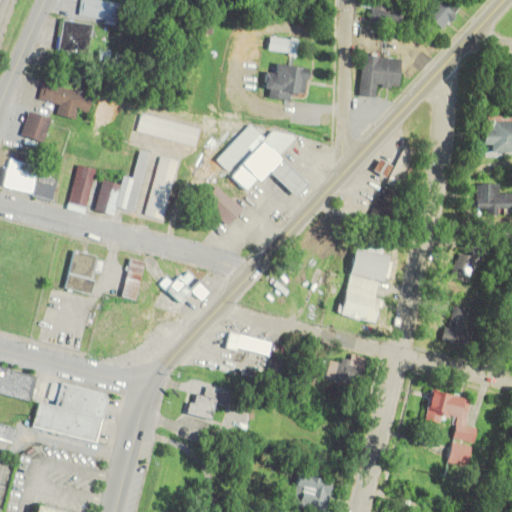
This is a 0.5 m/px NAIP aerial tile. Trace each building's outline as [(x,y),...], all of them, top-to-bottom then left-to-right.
[(446,0),(441,7),(433,0),(432,0),(420,16),(438,31),(457,7),(448,0),(446,0)] [(389,11),(389,1),(357,1),(357,9),(367,9),(367,26),(397,26),(397,11),(389,11)] [(90,25),(58,20),(53,50),(86,55),(90,25)] [(395,87),(397,60),(360,56),(356,98),(371,99),(373,85),(395,87)] [(263,74),(261,90),(267,90),(266,99),(286,101),(287,94),(300,95),(303,69),(272,65),(271,74),(263,74)] [(36,99),(57,104),(54,116),(74,121),(76,110),(87,113),(91,96),(40,84),(36,99)] [(18,136),(41,144),(50,120),(27,112),(18,136)] [(198,128),(138,114),(134,133),(194,147),(198,128)] [(511,117),(477,118),(477,154),(511,153),(511,117)] [(304,186),(259,142),(227,176),(243,191),(263,171),(292,198),(304,186)] [(416,153),(401,146),(385,184),(400,191),(416,153)] [(131,212),(146,153),(138,151),(130,181),(121,179),(119,187),(99,181),(91,212),(111,217),(113,207),(131,212)] [(0,187),(51,201),(56,180),(35,175),(38,164),(8,157),(5,169),(0,167),(0,187)] [(176,161),(157,157),(144,216),(163,220),(176,161)] [(94,170),(77,166),(66,203),(84,208),(94,170)] [(240,211),(214,185),(199,201),(224,226),(240,211)] [(508,194),(494,194),(494,185),(469,185),(469,212),(508,213),(508,194)] [(368,211),(391,228),(406,207),(384,191),(368,211)] [(333,316),(369,324),(379,282),(385,283),(390,259),(376,256),(377,249),(363,245),(361,252),(348,249),(333,316)] [(448,280),(471,284),(477,247),(468,245),(466,256),(452,254),(448,280)] [(71,251),(61,287),(88,294),(92,280),(88,279),(94,257),(71,251)] [(118,299),(134,302),(143,263),(126,259),(118,299)] [(196,301),(204,293),(182,271),(161,291),(175,305),(188,292),(196,301)] [(469,311),(448,305),(439,341),(460,347),(469,311)] [(158,322),(147,312),(125,335),(145,354),(155,344),(146,336),(158,322)] [(511,350),(511,333),(503,332),(500,348),(511,350)] [(222,344),(266,356),(269,345),(225,333),(222,344)] [(324,360),(320,378),(358,387),(365,360),(346,355),(344,364),(324,360)] [(33,376),(0,369),(0,441),(8,443),(11,425),(0,423),(0,396),(27,402),(33,376)] [(103,396),(55,385),(50,408),(34,404),(28,429),(93,443),(103,396)] [(187,395),(183,415),(208,421),(214,391),(203,389),(200,398),(187,395)] [(320,511),(326,482),(293,476),(285,511),(303,511),(304,511),(311,511),(320,511)]
